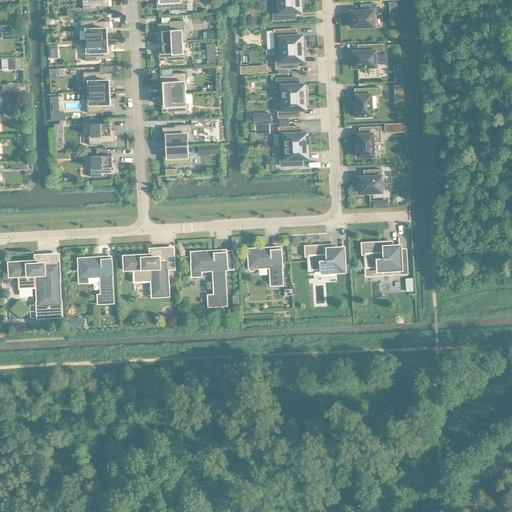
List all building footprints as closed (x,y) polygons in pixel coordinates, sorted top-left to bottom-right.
[(87,0),(88,4),(86,4),(86,14),(100,13),(100,12),(112,11),(111,0),(87,0)] [(163,0),(163,1),(160,1),(160,14),(172,13),(172,15),(191,14),(191,4),(186,4),(185,0),(163,0)] [(276,5),(277,24),(292,23),(292,17),(304,16),(304,11),(306,11),(306,4),(276,5)] [(355,30),(355,32),(377,31),(377,16),(379,16),(379,8),(364,9),(365,16),(355,16),(355,22),(353,22),(353,30),(355,30)] [(90,35),(90,45),(110,44),(110,38),(113,38),(113,26),(101,26),(101,24),(84,25),(85,35),(90,35)] [(165,41),(165,47),(185,46),(185,36),(187,36),(187,26),(173,26),(173,28),(161,29),(162,41),(165,41)] [(279,54),(308,53),(308,45),(305,45),(305,40),(293,41),(293,34),(278,35),(279,54)] [(219,36),(210,36),(211,44),(219,44),(219,36)] [(110,44),(90,45),(90,56),(88,56),(89,66),(103,65),(103,64),(115,63),(114,50),(110,51),(110,44)] [(185,46),(165,47),(166,53),(162,53),(163,66),(175,65),(175,67),(189,66),(188,56),(186,56),(185,46)] [(357,62),(355,62),(355,70),(357,70),(357,72),(379,71),(378,56),(387,56),(387,48),(366,49),(366,56),(357,56),(357,62)] [(279,54),(279,73),(280,73),(295,72),(294,66),(306,65),(306,60),(309,60),(308,53),(279,54)] [(92,87),(92,97),(112,96),(112,90),(116,90),(115,77),(103,78),(103,76),(87,77),(87,87),(92,87)] [(168,93),(168,99),(188,98),(187,88),(190,88),(189,77),(175,78),(175,80),(163,80),(164,93),(168,93)] [(286,102),(311,101),(310,94),(308,94),(308,89),(296,90),(295,83),(280,84),(280,91),(285,91),(286,102)] [(384,92),(365,93),(366,100),(360,100),(360,106),(359,106),(360,120),(361,120),(361,122),(368,122),(368,120),(375,120),(374,100),(384,99),(384,92)] [(112,96),(92,97),(93,108),(90,108),(91,118),(105,117),(105,115),(117,115),(116,102),(113,102),(112,96)] [(188,98),(168,99),(168,105),(165,105),(165,118),(177,117),(177,119),(191,118),(191,108),(188,108),(188,98)] [(286,102),(286,114),(282,114),(282,122),(297,121),(297,114),(309,114),(309,109),(311,109),(311,101),(286,102)] [(62,102),(53,102),(54,118),(62,118),(62,102)] [(270,119),(257,119),(257,127),(270,127),(270,119)] [(106,147),(118,147),(118,134),(114,134),(114,128),(94,129),(94,140),(92,140),(92,150),(107,149),(106,147)] [(407,128),(395,129),(396,137),(408,136),(407,128)] [(170,145),(170,151),(190,150),(190,140),(192,139),(192,129),(178,130),(178,132),(166,132),(166,145),(170,145)] [(259,130),(259,138),(266,137),(266,136),(273,136),(273,129),(259,130)] [(377,161),(376,147),(384,146),(384,131),(363,132),(363,139),(362,139),(362,145),(361,145),(361,161),(377,161)] [(283,151),(313,150),(312,142),(310,143),(310,138),(298,138),(298,132),(282,132),(283,151)] [(190,150),(170,151),(171,157),(167,157),(168,170),(180,169),(180,171),(194,170),(193,160),(191,160),(190,150)] [(283,151),(284,170),(299,170),(299,163),(311,162),(311,158),(313,158),(313,150),(283,151)] [(96,172),(94,172),(94,182),(108,181),(108,179),(120,179),(119,166),(116,166),(116,160),(95,161),(96,172)] [(385,196),(384,182),(385,182),(385,174),(372,175),(372,181),(362,182),(363,188),(361,188),(361,195),(363,195),(363,197),(385,196)] [(403,251),(402,242),(401,242),(402,251),(386,252),(386,249),(387,249),(387,248),(378,248),(378,247),(365,248),(366,259),(368,258),(369,273),(388,272),(388,279),(404,278),(403,251)] [(346,253),(339,253),(339,248),(307,250),(308,262),(310,262),(311,276),(324,275),(324,277),(347,275),(346,253)] [(252,254),(253,265),(251,265),(252,272),(252,274),(254,275),(255,275),(257,275),(258,274),(258,272),(273,271),(274,290),(286,290),(284,254),(269,255),(269,253),(252,254)] [(237,273),(230,273),(229,257),(212,258),(212,257),(195,258),(196,267),(194,268),(195,281),(205,281),(204,275),(216,274),(217,299),(211,300),(211,311),(230,310),(228,274),(237,273)] [(178,274),(177,260),(160,261),(160,262),(154,262),(154,260),(128,261),(128,263),(128,265),(127,266),(127,268),(128,270),(129,271),(129,273),(136,273),(137,287),(156,286),(157,300),(171,299),(169,274),(178,274)] [(82,264),(83,274),(81,274),(82,288),(91,287),(91,281),(103,281),(104,299),(100,300),(101,309),(117,308),(114,264),(100,265),(100,263),(82,264)] [(64,283),(62,266),(46,267),(46,268),(40,269),(39,266),(13,268),(13,270),(13,271),(12,273),(12,275),(13,276),(14,278),(14,280),(21,279),(22,294),(41,293),(42,308),(40,308),(40,323),(66,322),(65,307),(62,307),(61,283),(64,283)] [(87,323),(73,323),(73,331),(87,331),(87,323)]
